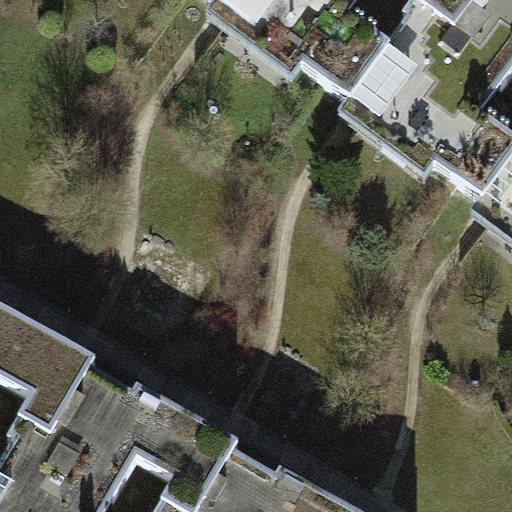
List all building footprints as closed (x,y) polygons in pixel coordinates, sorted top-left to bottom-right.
[(279,0),(263,23),(231,0),(217,0),(210,11),(218,16),(298,75),(308,62),(354,96),(394,125),(433,73),(395,45),(350,12),(358,0),(429,0),(462,24),(479,0),(279,0)] [(231,0),(263,23),(279,0),(231,0)] [(354,96),(344,109),(354,116),(432,174),(443,160),(488,193),(508,208),(511,202),(511,131),(485,111),(511,74),(511,0),(479,0),(462,24),(429,0),(418,0),(410,11),(416,15),(395,45),(433,73),(394,125),(354,96)] [(511,202),(508,208),(488,193),(475,211),(485,218),(511,237),(511,202)] [(0,378),(5,369),(39,389),(22,427),(54,446),(95,377),(100,369),(32,326),(0,310),(0,378)] [(0,511),(114,511),(141,467),(177,489),(172,497),(197,511),(204,511),(236,458),(239,452),(223,443),(139,394),(136,400),(95,377),(54,446),(22,427),(10,447),(16,450),(0,477),(0,511)] [(341,511),(282,477),(278,483),(236,458),(204,511),(197,511),(172,497),(163,511),(341,511)]
